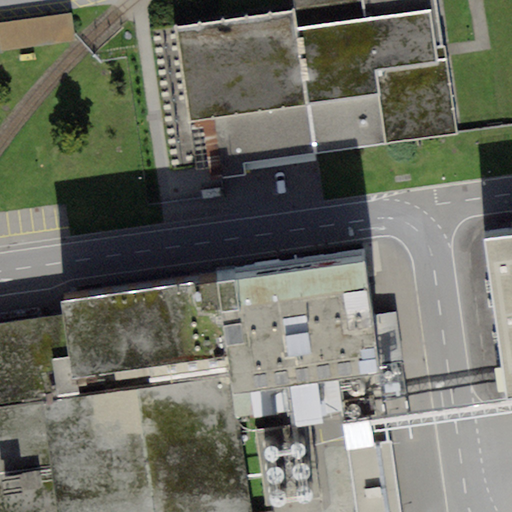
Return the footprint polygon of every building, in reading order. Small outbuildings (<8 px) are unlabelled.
[(428,0),(345,0),(161,33),(178,125),(232,115),(242,171),(452,134),(428,0)] [(68,17),(0,24),(0,51),(71,44),(68,17)] [(511,234),(484,238),(507,395),(511,394),(511,234)] [(363,250),(216,272),(231,374),(233,389),(381,366),(363,250)] [(58,296),(60,313),(72,397),(231,374),(216,272),(58,296)] [(60,313),(0,322),(0,511),(251,511),(233,389),(231,374),(72,397),(60,313)] [(346,388),(347,391),(348,394),(351,396),(354,397),(357,397),(360,396),(363,394),(364,391),(365,388),(365,385),(363,382),(361,380),(359,378),(355,378),(352,378),(350,380),(347,382),(346,385),(346,388)] [(348,416),(350,418),(352,418),(354,418),(357,418),(358,416),(360,414),(361,412),(360,410),(359,407),(358,406),(356,405),(353,404),(351,405),(349,406),(347,408),(346,410),(346,412),(347,414),(348,416)] [(299,455),(301,454),(304,452),(305,449),(306,446),(306,443),(304,441),(303,439),(300,437),(297,437),(294,437),(292,439),(290,441),(289,443),(288,446),(289,449),(290,452),(293,454),(295,455),(299,455)] [(274,457),(277,456),(279,454),(281,452),(281,449),(281,446),(280,443),(278,441),(275,440),(273,440),(270,440),(267,441),(265,443),(264,446),(263,449),(264,452),(266,454),(268,456),(271,457),(274,457)] [(399,511),(390,444),(347,450),(356,511),(399,511)] [(302,477),(305,476),(308,474),(309,472),(310,469),(310,466),(308,463),(306,461),(304,460),(301,460),(298,460),(296,461),(294,463),(292,466),(292,469),(292,472),(294,474),(296,476),(299,477),(302,477)] [(278,480),(281,479),(283,477),(285,474),(285,471),(285,469),(284,466),(282,464),(279,463),(276,462),(274,463),(271,464),(269,466),(268,468),(267,471),(268,474),(269,477),(272,479),(275,480),(278,480)] [(305,500),(308,499),(310,497),(312,494),(313,491),(312,488),(311,486),(309,484),(307,482),(304,482),(301,482),(298,483),(296,485),(295,488),(295,491),(295,494),(297,497),(299,499),(302,500),(305,500)] [(280,502),(283,501),(286,499),(287,497),(288,494),(288,491),(286,488),(284,486),(282,485),(279,484),(276,485),(274,486),(272,488),(270,490),(270,493),(271,496),(272,499),(274,501),(277,502),(280,502)]
